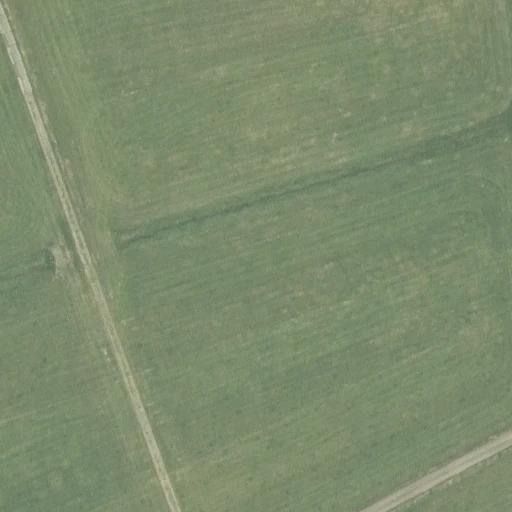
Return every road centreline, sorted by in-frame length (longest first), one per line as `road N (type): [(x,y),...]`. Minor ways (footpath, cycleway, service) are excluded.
road 1 (track): [(175,511),(0,20)]
road 2 (track): [(511,437),(371,511)]
